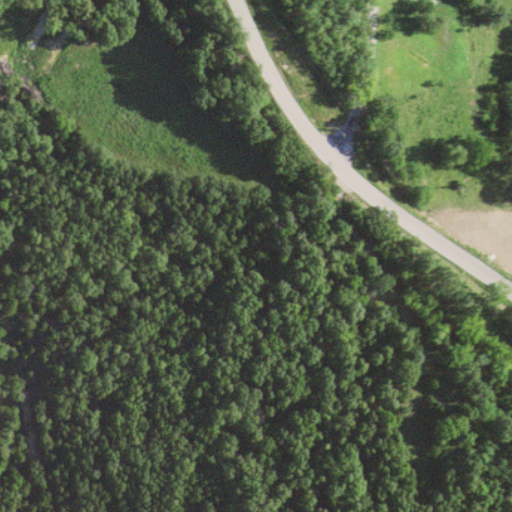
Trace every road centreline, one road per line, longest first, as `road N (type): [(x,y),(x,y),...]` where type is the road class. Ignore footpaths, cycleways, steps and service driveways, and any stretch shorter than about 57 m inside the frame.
road 1 (secondary): [(511,288),(331,158),(282,95),(236,0)]
road 2 (residential): [(373,0),(373,53),(331,158)]
